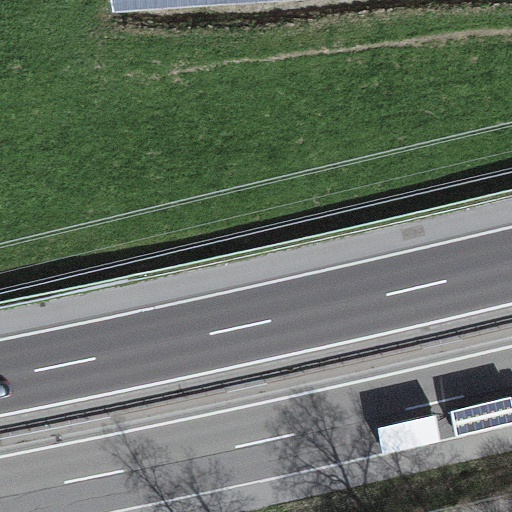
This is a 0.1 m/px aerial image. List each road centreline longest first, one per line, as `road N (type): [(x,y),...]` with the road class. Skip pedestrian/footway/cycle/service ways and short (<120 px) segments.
road 1 (motorway): [(511,264),(0,376)]
road 2 (motorway): [(0,498),(511,387)]
